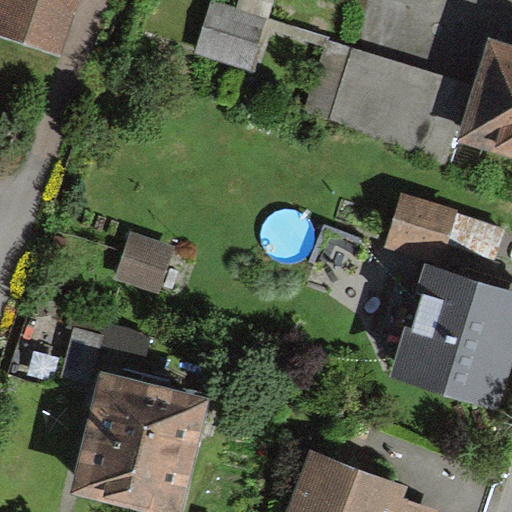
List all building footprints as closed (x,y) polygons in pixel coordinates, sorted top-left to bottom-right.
[(69,0),(10,0),(0,29),(53,47),(69,0)] [(253,22),(210,7),(196,48),(239,63),(253,22)] [(511,45),(500,42),(469,133),(511,147),(511,45)] [(470,96),(345,54),(322,120),(448,161),(470,96)] [(450,218),(407,204),(393,244),(436,259),(450,218)] [(134,237),(119,276),(157,290),(172,252),(134,237)] [(489,401),(511,331),(511,292),(435,266),(400,371),(489,401)] [(81,490),(165,511),(173,511),(202,403),(110,379),(81,490)] [(414,511),(315,475),(301,511),(414,511)]
